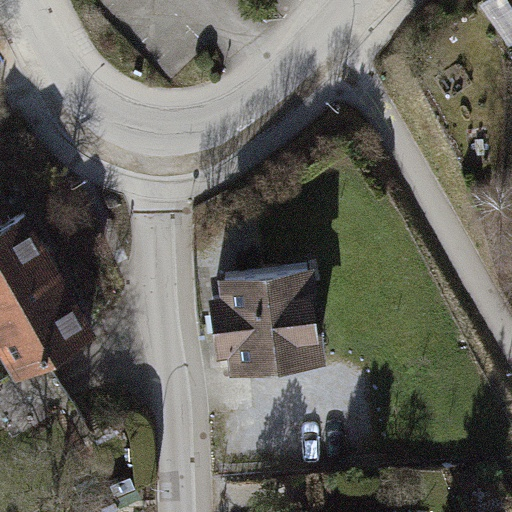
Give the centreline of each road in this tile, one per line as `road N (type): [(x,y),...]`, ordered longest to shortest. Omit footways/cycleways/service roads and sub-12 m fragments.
road 1 (residential): [(178,511),(148,236),(154,137)]
road 2 (tertiary): [(154,137),(198,135),(241,118),(369,0)]
road 3 (tertiary): [(15,0),(72,92),(107,121),(154,137)]
